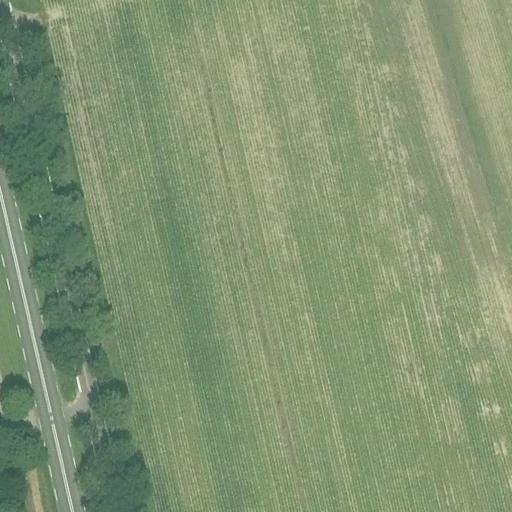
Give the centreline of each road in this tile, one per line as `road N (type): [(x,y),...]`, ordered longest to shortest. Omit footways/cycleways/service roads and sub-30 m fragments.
road 1 (unclassified): [(118,511),(0,7)]
road 2 (primary): [(69,511),(0,211)]
